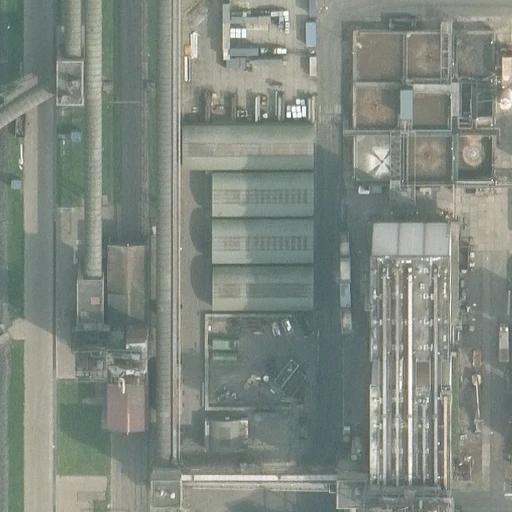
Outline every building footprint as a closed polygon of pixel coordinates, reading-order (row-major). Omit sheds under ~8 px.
[(381,44),(401,44),(401,27),(360,28),(360,60),(381,60),(381,44)] [(468,31),(468,56),(470,56),(470,69),(493,69),(492,31),(468,31)] [(72,43),(57,43),(57,76),(57,87),(83,87),(82,43),(72,43)] [(511,48),(502,48),(502,74),(511,74),(511,48)] [(413,104),(412,81),(402,81),(403,105),(413,104)] [(313,121),(184,122),(184,167),(314,167),(313,121)] [(314,171),(213,171),(213,214),(314,214),(314,171)] [(453,319),(452,203),(373,205),(372,320),(453,319)] [(314,217),(212,217),(213,261),(314,260),(314,217)] [(94,259),(75,259),(75,340),(146,340),(146,307),(103,307),(103,259),(94,259)] [(314,264),(213,265),(213,308),(314,308),(314,264)] [(372,448),(452,448),(452,344),(372,344),(372,448)] [(153,482),(182,482),(182,455),(166,455),(153,454),(153,482)] [(337,454),(337,482),(368,483),(369,454),(337,454)]
